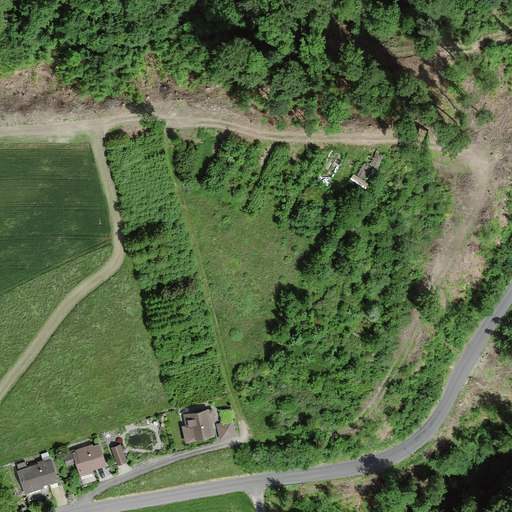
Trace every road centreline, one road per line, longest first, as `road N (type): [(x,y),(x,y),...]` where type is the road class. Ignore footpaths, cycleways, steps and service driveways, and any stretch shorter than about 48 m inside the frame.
road 1 (unclassified): [(255,482),(371,463),(415,440),(437,418),(511,293)]
road 2 (residential): [(76,511),(91,491),(135,467),(237,438)]
road 3 (unclassified): [(82,511),(255,482)]
